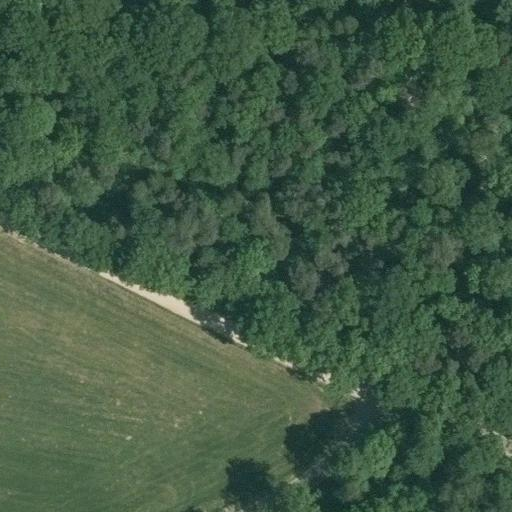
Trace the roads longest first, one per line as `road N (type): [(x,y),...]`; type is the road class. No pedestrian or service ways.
road 1 (track): [(399,402),(303,366),(0,216)]
road 2 (unclassified): [(263,511),(358,447),(399,402),(440,420)]
